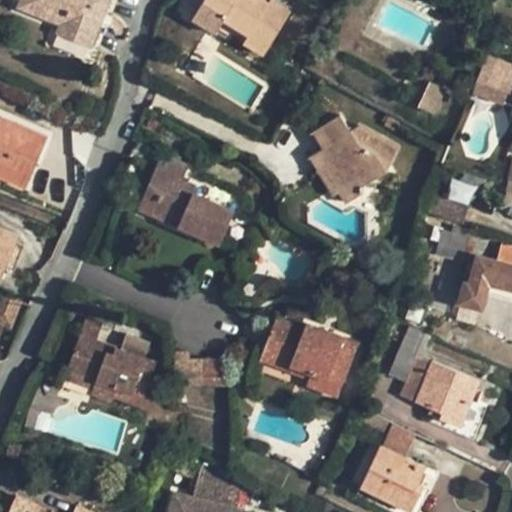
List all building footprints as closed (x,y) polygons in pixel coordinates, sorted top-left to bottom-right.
[(20,0),(18,8),(61,24),(58,31),(90,44),(107,0),(20,0)] [(207,0),(198,14),(264,58),(293,16),(269,0),(207,0)] [(480,100),(502,109),(511,85),(511,81),(491,73),(480,100)] [(420,112),(435,118),(446,93),(432,86),(420,112)] [(0,177),(18,185),(27,163),(34,166),(47,137),(0,117),(0,177)] [(312,160),(335,198),(341,196),(349,207),(363,199),(361,193),(388,177),(401,152),(362,130),(353,136),(342,118),(313,136),(325,153),(312,160)] [(385,129),(395,135),(399,126),(389,120),(385,129)] [(140,214),(222,248),(236,214),(196,197),(200,190),(185,184),(191,169),(163,158),(140,214)] [(18,185),(25,188),(34,166),(27,163),(18,185)] [(471,203),(474,182),(451,180),(449,200),(471,203)] [(436,198),(430,217),(464,227),(470,209),(436,198)] [(0,280),(0,281),(14,245),(0,239),(0,280)] [(466,286),(461,306),(483,312),(489,289),(511,294),(511,250),(504,248),(500,264),(479,259),(476,270),(470,268),(468,275),(475,277),(472,287),(466,286)] [(0,294),(0,324),(11,329),(22,302),(0,294)] [(310,389),(340,401),(361,348),(309,327),(307,331),(279,320),(262,363),(312,382),(310,389)] [(118,400),(155,414),(163,392),(152,387),(160,366),(99,343),(105,328),(89,321),(66,382),(96,393),(94,398),(115,407),(118,400)] [(431,416),(463,430),(482,386),(426,362),(437,337),(413,328),(392,378),(409,385),(404,398),(433,410),(431,416)] [(178,381),(193,380),(193,388),(233,386),(230,358),(218,363),(191,364),(191,357),(176,357),(178,381)] [(384,447),(363,490),(407,511),(413,511),(422,495),(418,492),(429,469),(384,447)] [(173,511),(237,511),(242,490),(205,474),(198,503),(178,497),(173,511)] [(12,511),(84,511),(79,510),(77,511),(47,511),(18,499),(12,511)]
